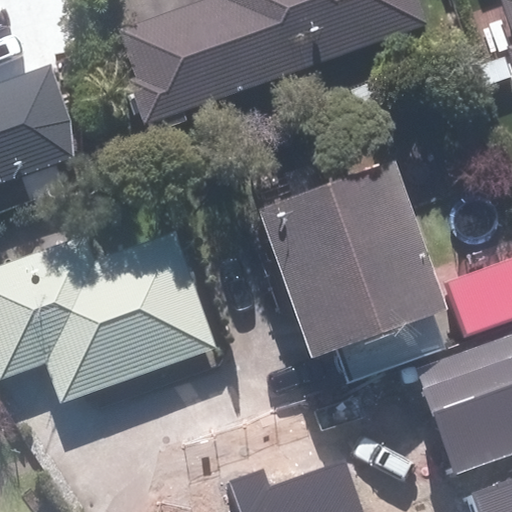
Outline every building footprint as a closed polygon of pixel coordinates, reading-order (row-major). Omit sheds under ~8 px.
[(201,0),(203,3),(108,36),(124,82),(116,85),(130,126),(415,28),(405,0),(201,0)] [(511,0),(489,0),(506,49),(494,53),(497,57),(468,69),(481,106),(510,96),(511,100),(511,0)] [(0,183),(73,157),(71,120),(51,64),(0,82),(0,183)] [(235,217),(286,360),(329,344),(343,384),(438,352),(372,167),(235,217)] [(0,263),(0,378),(35,366),(50,406),(204,349),(163,236),(84,264),(80,254),(55,243),(0,263)] [(511,270),(457,290),(473,336),(511,322),(511,270)] [(511,334),(418,369),(456,473),(511,452),(511,334)] [(364,511),(348,465),(271,491),(263,469),(232,479),(243,511),(364,511)] [(511,511),(511,475),(470,490),(478,511),(511,511)]
